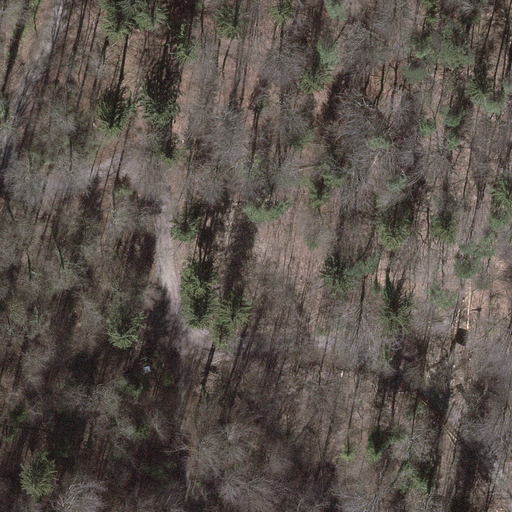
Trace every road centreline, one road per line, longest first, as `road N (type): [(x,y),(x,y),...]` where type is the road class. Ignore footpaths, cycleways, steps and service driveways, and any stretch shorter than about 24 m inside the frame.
road 1 (track): [(181,327),(167,297),(160,175),(132,160),(41,186),(13,172),(6,152),(69,0)]
road 2 (track): [(181,327),(226,346),(318,345),(376,356),(443,393),(511,493)]
road 3 (track): [(193,511),(181,484),(181,327)]
